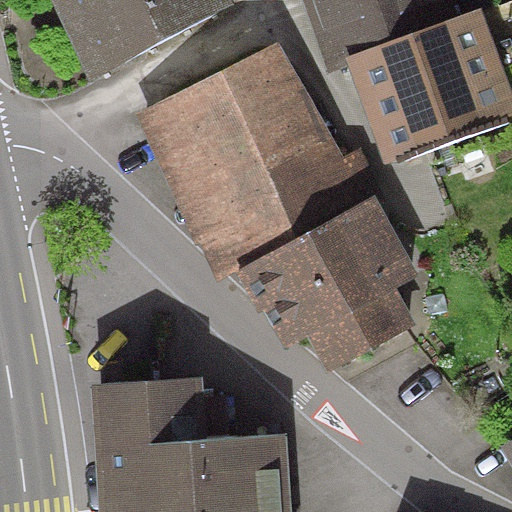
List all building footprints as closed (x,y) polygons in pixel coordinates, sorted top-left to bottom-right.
[(52,0),(90,81),(235,4),(233,0),(52,0)] [(459,17),(453,0),(302,0),(330,74),(350,66),(346,57),(459,17)] [(350,66),(385,165),(511,119),(511,93),(482,9),(459,17),(346,57),(350,66)] [(343,156),(280,42),(136,113),(196,246),(200,244),(218,281),(236,270),(377,194),(383,192),(361,148),(343,156)] [(420,276),(377,194),(236,270),(259,313),(266,310),(286,349),(307,338),(325,373),(416,325),(397,288),(420,276)] [(293,511),(288,434),(209,439),(205,378),(154,381),(92,385),(101,511),(293,511)] [(511,441),(502,448),(511,466),(511,441)]
